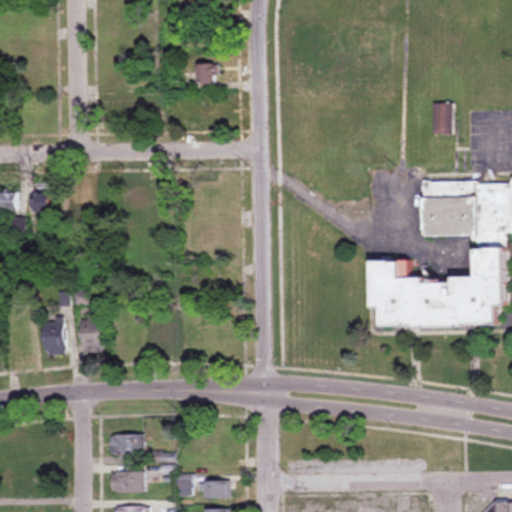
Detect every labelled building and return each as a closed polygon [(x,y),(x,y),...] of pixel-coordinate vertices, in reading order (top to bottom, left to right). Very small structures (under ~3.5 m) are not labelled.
[(133,27),(133,9),(109,9),(109,27),(133,27)] [(44,10),(20,11),(20,28),(44,27),(44,10)] [(222,30),(199,30),(199,47),(222,47),(222,30)] [(114,56),(134,56),(134,40),(114,40),(114,56)] [(201,84),(219,84),(219,63),(201,63),(201,84)] [(45,87),(45,72),(20,72),(20,87),(45,87)] [(221,97),(202,97),(202,117),(221,117),(221,97)] [(42,99),(25,100),(26,119),(43,118),(42,99)] [(136,102),(115,102),(115,118),(136,118),(136,102)] [(435,134),(454,134),(454,102),(435,102),(435,134)] [(511,171),(415,171),(415,241),(468,241),(467,252),(461,252),(460,278),(440,278),(440,288),(390,288),(390,267),(361,267),(362,318),(372,318),(372,334),(492,333),(492,313),(499,313),(498,230),(511,230),(511,171)] [(147,211),(147,186),(130,186),(130,211),(147,211)] [(175,210),(175,189),(159,189),(159,210),(175,210)] [(204,189),(204,209),(218,209),(218,189),(204,189)] [(87,211),(87,190),(71,190),(71,211),(87,211)] [(0,210),(20,211),(20,192),(0,191),(0,210)] [(54,211),(54,192),(37,192),(37,211),(54,211)] [(199,278),(199,264),(183,264),(183,278),(199,278)] [(224,276),(205,276),(205,297),(224,297),(224,276)] [(227,311),(199,311),(199,337),(204,337),(204,348),(227,348),(227,311)] [(106,313),(86,314),(88,354),(108,353),(106,313)] [(48,353),(70,353),(70,320),(48,320),(48,353)] [(175,349),(175,325),(160,325),(160,349),(175,349)] [(142,327),(124,327),(124,351),(142,351),(142,327)] [(147,436),(114,436),(114,456),(147,456),(147,436)] [(212,457),(229,457),(229,436),(212,436),(212,457)] [(114,493),(147,493),(147,473),(114,473),(114,493)] [(197,476),(182,476),(182,497),(197,497),(197,476)] [(233,481),(210,481),(210,500),(233,500),(233,481)] [(511,511),(511,501),(497,502),(497,511),(511,511)]
